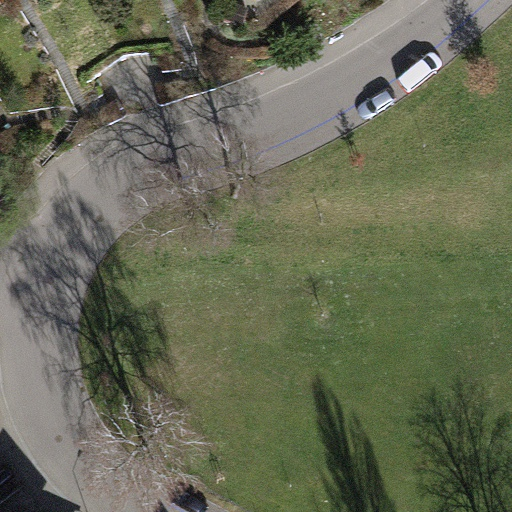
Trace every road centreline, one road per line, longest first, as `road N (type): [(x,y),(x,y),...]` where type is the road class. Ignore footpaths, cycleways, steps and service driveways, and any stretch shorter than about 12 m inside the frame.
road 1 (residential): [(41,278),(75,223),(138,177),(291,117),(427,37),(471,0)]
road 2 (residential): [(153,511),(76,464),(47,410),(41,278)]
